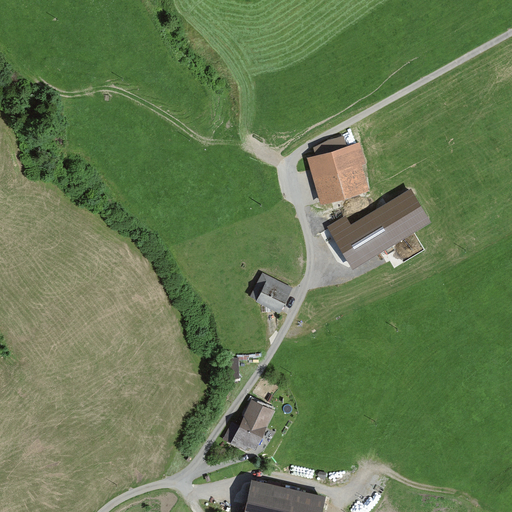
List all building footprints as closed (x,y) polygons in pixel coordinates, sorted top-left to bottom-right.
[(366,162),(359,141),(308,156),(321,201),(367,187),(360,164),(366,162)] [(409,210),(404,202),(355,235),(349,225),(328,239),(352,275),(422,229),(409,210)] [(290,285),(264,273),(253,297),(279,309),(290,285)] [(241,352),(230,353),(231,373),(242,372),(241,352)] [(272,409),(250,399),(233,437),(254,447),(272,409)] [(321,511),(326,495),(249,476),(240,511),(321,511)]
